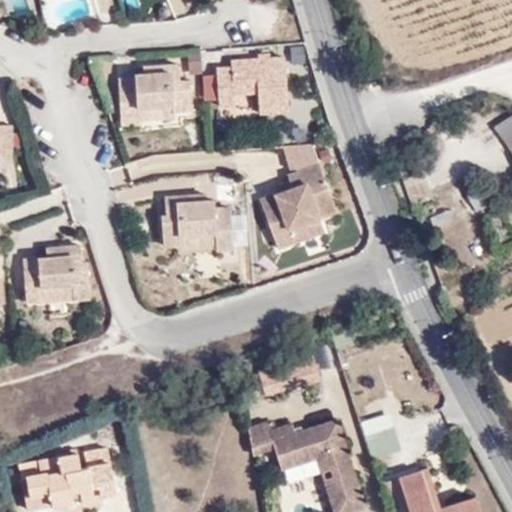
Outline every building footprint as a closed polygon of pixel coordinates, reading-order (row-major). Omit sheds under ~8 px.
[(293,110),(290,59),(237,62),(237,68),(222,68),(225,107),(241,106),(241,94),(263,94),(265,112),(293,110)] [(179,108),(179,111),(197,109),(196,80),(184,80),(183,65),(149,67),(148,75),(141,75),(141,80),(125,82),(127,126),(143,125),(143,118),(143,110),(179,108)] [(201,103),(214,102),(213,75),(200,75),(201,103)] [(179,117),(179,111),(179,108),(143,110),(143,118),(179,117)] [(0,171),(1,172),(2,155),(18,155),(19,127),(3,126),(3,120),(0,120),(0,171)] [(300,171),(301,173),(324,164),(317,145),(292,147),(300,171)] [(298,186),(265,200),(284,249),(299,243),(299,240),(295,230),(326,217),(342,211),(324,164),(301,173),(295,176),(298,186)] [(222,244),(223,248),(238,248),(237,207),(222,206),(222,199),(214,198),(213,195),(172,197),(172,215),(168,216),(169,244),(186,244),(186,234),(222,234),(222,244)] [(326,217),(295,230),(299,240),(330,228),(326,217)] [(186,244),(222,244),(222,234),(186,234),(186,244)] [(89,298),(87,263),(86,247),(50,251),(50,260),(26,262),(29,304),(46,302),(45,290),(75,286),(76,299),(89,298)] [(91,263),(87,263),(89,298),(95,298),(91,263)] [(75,286),(45,290),(46,302),(76,299),(75,286)] [(261,371),(265,396),(321,385),(317,360),(261,371)] [(389,425),(363,433),(371,456),(398,447),(389,425)] [(273,429),(259,433),(264,459),(278,455),(285,476),(320,464),(324,478),(335,511),(367,511),(341,427),(299,439),(296,431),(276,438),(273,429)] [(259,460),(264,459),(259,433),(251,436),(259,460)] [(320,464),(285,476),(290,490),(324,478),(320,464)] [(439,505),(426,467),(384,479),(394,511),(477,511),(472,495),(439,505)] [(51,511),(72,511),(72,508),(83,506),(84,511),(104,511),(103,504),(116,502),(113,479),(81,483),(78,468),(38,475),(40,490),(23,493),(27,511),(51,507),(51,511)] [(22,477),(23,493),(40,490),(38,475),(22,477)]
